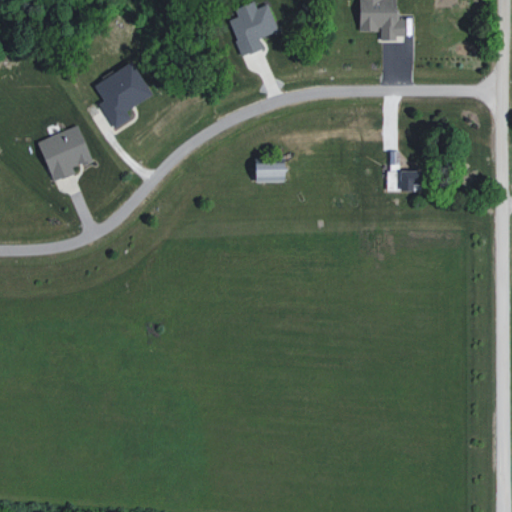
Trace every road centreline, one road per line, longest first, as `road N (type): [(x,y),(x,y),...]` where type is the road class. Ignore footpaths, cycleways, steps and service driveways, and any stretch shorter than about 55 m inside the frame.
road 1 (residential): [(505,96),(293,104),(191,149),(120,222),(53,259),(0,258)]
road 2 (residential): [(500,511),(505,0)]
